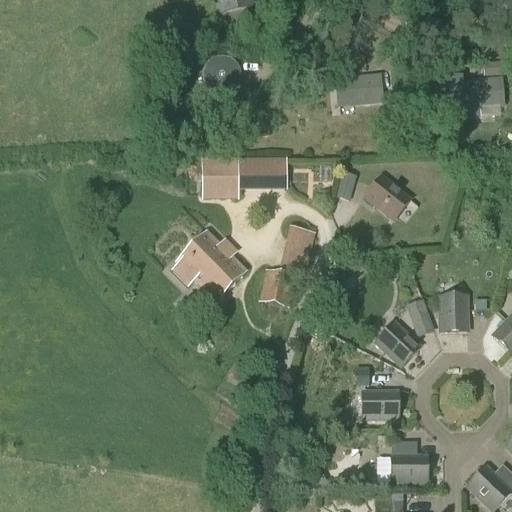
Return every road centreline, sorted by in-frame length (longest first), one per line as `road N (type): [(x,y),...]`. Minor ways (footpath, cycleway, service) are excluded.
road 1 (unknown): [(267,511),(325,249),(320,213),(288,201)]
road 2 (residential): [(451,448),(423,433),(411,404),(431,362),(477,357),(500,376),(506,406)]
road 3 (track): [(357,0),(400,29),(447,40),(511,27)]
